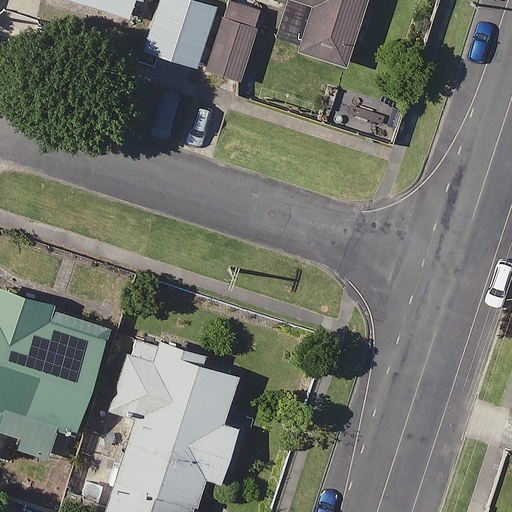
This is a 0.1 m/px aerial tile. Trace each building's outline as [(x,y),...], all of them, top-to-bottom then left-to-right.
[(83,0),(142,18),(147,0),(83,0)] [(223,6),(205,0),(165,0),(149,49),(203,67),(223,6)] [(285,0),(295,3),(295,0),(307,0),(318,4),(316,10),(303,49),(350,65),(372,0),(285,0)] [(265,16),(229,4),(208,70),(244,81),(265,16)] [(117,325),(0,291),(0,409),(86,434),(117,325)] [(249,372),(142,335),(118,407),(145,416),(111,511),(203,511),(216,475),(232,481),(250,429),(231,423),(249,372)]
